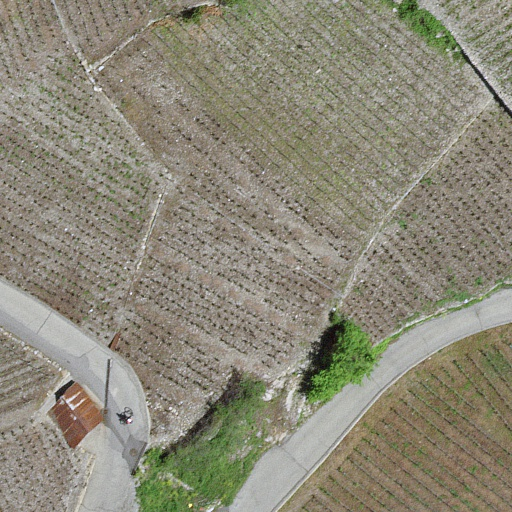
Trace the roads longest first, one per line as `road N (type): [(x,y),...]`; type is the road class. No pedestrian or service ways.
road 1 (unclassified): [(511,307),(404,352),(247,511)]
road 2 (unclassified): [(99,511),(122,436),(114,391),(75,348),(0,304)]
